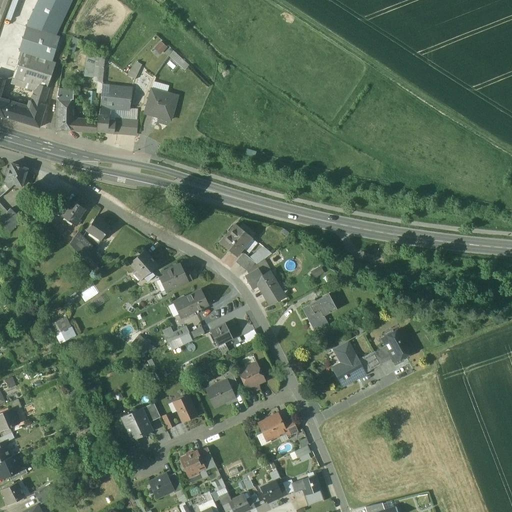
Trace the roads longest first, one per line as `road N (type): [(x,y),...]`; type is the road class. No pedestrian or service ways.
road 1 (tertiary): [(511,248),(306,218),(0,133)]
road 2 (residential): [(295,390),(237,283),(63,179),(0,155)]
road 3 (track): [(511,152),(277,0)]
road 4 (residential): [(295,390),(152,454)]
road 5 (residential): [(345,511),(295,390)]
